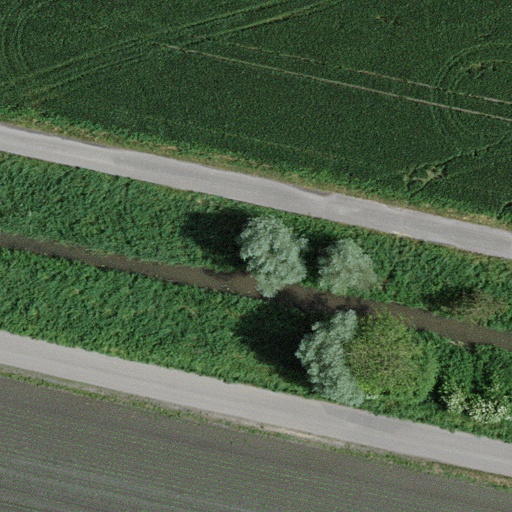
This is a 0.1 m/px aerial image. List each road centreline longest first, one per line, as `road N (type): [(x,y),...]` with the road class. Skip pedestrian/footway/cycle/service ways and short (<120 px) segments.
road 1 (track): [(511,451),(0,341)]
road 2 (track): [(0,139),(511,248)]
